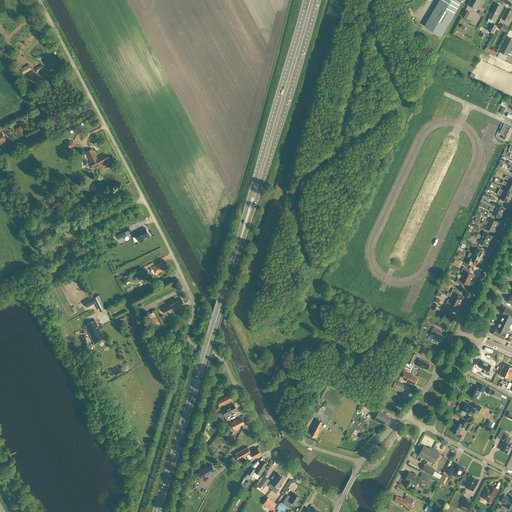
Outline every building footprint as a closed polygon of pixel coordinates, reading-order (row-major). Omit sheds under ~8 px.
[(461,2),(457,0),(440,0),(437,5),(428,21),(444,31),(451,20),(461,2)] [(477,10),(481,0),(470,0),(468,5),(477,10)] [(498,11),(501,6),(500,5),(499,5),(498,4),(497,4),(495,8),(494,7),(489,18),(494,21),(497,15),(499,11),(498,11)] [(511,14),(511,10),(507,8),(502,18),(508,22),(511,14)] [(467,19),(470,12),(465,10),(462,16),(467,19)] [(493,33),(497,25),(492,23),(488,31),(493,33)] [(503,24),(500,29),(506,33),(509,28),(503,24)] [(511,46),(511,39),(507,37),(497,57),(505,61),(511,46)] [(6,56),(12,53),(8,46),(2,49),(2,50),(5,56),(6,56)] [(495,56),(497,52),(486,47),(484,51),(495,56)] [(47,66),(50,72),(61,66),(57,60),(47,66)] [(32,70),(29,65),(21,70),(23,74),(32,70)] [(508,141),(511,131),(511,127),(504,124),(500,134),(503,136),(502,138),(508,141)] [(20,136),(25,133),(21,125),(16,128),(20,136)] [(70,151),(74,149),(75,145),(73,141),(69,140),(65,142),(63,146),(65,150),(70,151)] [(110,162),(109,160),(106,153),(102,155),(102,156),(97,158),(92,149),(85,153),(90,162),(89,163),(93,170),(99,167),(100,168),(110,162)] [(511,184),(508,183),(504,181),(502,183),(506,185),(505,188),(511,191),(511,184)] [(511,197),(511,193),(511,191),(505,188),(504,191),(500,189),(499,191),(511,197)] [(508,202),(511,197),(499,191),(497,194),(501,196),(500,199),(508,202)] [(60,197),(50,201),(52,208),(63,204),(60,197)] [(503,213),(506,208),(497,203),(495,207),(494,206),(491,205),(490,207),(503,213)] [(500,218),(503,213),(490,207),(489,209),(492,210),(493,210),(492,214),(500,218)] [(499,222),(490,218),(488,221),(487,221),(487,220),(485,219),(484,221),(496,227),(499,222)] [(494,232),(496,227),(484,221),(482,223),(485,225),(485,224),(487,225),(485,228),(494,232)] [(131,231),(128,227),(115,233),(118,240),(129,234),(128,232),(131,231)] [(138,242),(149,236),(145,228),(140,230),(139,230),(133,233),(138,242)] [(490,241),(492,236),(483,232),(481,235),(480,235),(480,234),(478,233),(477,235),(490,241)] [(487,247),(490,241),(477,235),(476,238),(478,239),(479,238),(480,239),(478,242),(487,247)] [(483,253),(484,251),(477,248),(474,254),(482,258),(484,254),(483,253)] [(482,258),(474,254),(470,252),(468,257),(469,257),(466,263),(471,265),(473,261),(478,264),(479,261),(480,262),(482,258)] [(164,268),(165,267),(163,263),(162,264),(161,262),(157,264),(157,265),(153,267),(156,274),(165,269),(164,268)] [(471,280),(474,275),(469,273),(470,270),(464,267),(461,272),(464,273),(462,276),(471,280)] [(140,279),(145,276),(142,269),(137,272),(140,279)] [(469,285),(471,280),(462,276),(461,279),(458,277),(456,282),(463,285),(464,283),(469,285)] [(127,286),(129,293),(135,290),(133,284),(127,286)] [(459,294),(460,292),(453,289),(451,293),(453,295),(452,297),(461,302),(464,297),(459,294)] [(86,308),(95,303),(92,297),(83,302),(86,308)] [(454,304),(459,307),(461,302),(452,297),(451,300),(448,299),(446,304),(453,308),(454,304)] [(173,308),(183,303),(181,299),(177,301),(175,298),(167,302),(168,304),(161,308),(163,313),(173,308)] [(511,310),(505,308),(502,314),(511,318),(511,310)] [(454,317),(448,314),(449,312),(444,309),(441,314),(439,313),(437,318),(441,320),(442,319),(451,323),(454,317)] [(162,325),(154,311),(148,315),(155,329),(162,325)] [(511,321),(511,318),(502,314),(503,315),(500,321),(511,327),(511,324),(511,321)] [(94,343),(104,338),(95,320),(85,325),(94,343)] [(511,327),(500,321),(497,328),(506,333),(509,328),(511,329),(510,330),(511,331),(511,327)] [(438,341),(442,343),(445,337),(439,334),(440,331),(434,327),(431,333),(434,335),(433,339),(431,342),(437,344),(438,341)] [(497,328),(496,328),(493,334),(504,339),(506,333),(497,328)] [(412,365),(417,354),(412,352),(404,370),(415,375),(418,368),(413,367),(414,365),(412,365)] [(430,364),(419,359),(416,365),(423,369),(424,368),(427,370),(429,367),(430,366),(430,365),(430,364)] [(481,360),(479,367),(485,370),(488,371),(491,365),(481,360)] [(292,368),(286,365),(282,373),(285,375),(285,373),(288,375),(292,368)] [(507,377),(511,367),(508,365),(507,366),(504,365),(499,375),(504,377),(504,376),(507,377)] [(417,380),(417,379),(412,377),(413,375),(404,370),(401,376),(407,379),(406,381),(415,385),(416,382),(417,382),(417,381),(417,380)] [(398,382),(395,389),(402,393),(404,388),(403,388),(405,385),(398,382)] [(483,392),(486,386),(480,384),(478,387),(474,385),(469,395),(476,398),(480,390),(483,392)] [(230,400),(232,399),(230,395),(217,402),(219,406),(222,404),(223,405),(231,401),(230,400)] [(362,400),(358,408),(364,410),(368,402),(362,400)] [(479,411),(481,407),(475,404),(473,407),(471,406),(469,405),(466,403),(465,404),(464,403),(463,406),(464,407),(462,410),(473,415),(476,409),(479,411)] [(233,412),(236,410),(234,405),(230,407),(230,406),(216,413),(217,416),(223,413),(224,417),(232,413),(233,412)] [(314,411),(320,415),(323,409),(316,406),(314,411)] [(388,426),(391,419),(387,417),(388,416),(379,411),(374,421),(379,423),(380,422),(388,426)] [(239,426),(244,424),(241,418),(236,421),(236,420),(230,423),(234,430),(239,427),(239,426)] [(323,422),(316,419),(313,425),(314,425),(310,433),(311,434),(311,435),(315,437),(316,436),(317,436),(321,429),(319,428),(323,422)] [(472,425),(468,423),(463,420),(461,423),(457,421),(452,431),(459,435),(463,426),(466,428),(465,429),(469,431),(472,425)] [(233,433),(228,435),(232,441),(236,439),(234,435),(233,433)] [(509,435),(504,433),(501,439),(504,440),(501,446),(502,446),(500,450),(507,453),(511,443),(509,442),(511,439),(508,437),(509,435)] [(434,463),(440,452),(435,450),(434,450),(429,448),(429,449),(424,446),(418,455),(434,463)] [(257,456),(260,454),(257,448),(250,452),(247,447),(235,454),(238,460),(246,456),(248,459),(253,457),(253,459),(257,457),(257,456)] [(241,465),(236,457),(231,461),(236,469),(241,465)] [(263,468),(266,464),(262,461),(260,465),(259,464),(255,470),(251,467),(247,473),(251,476),(254,471),(260,475),(264,469),(263,468)] [(436,469),(425,464),(422,470),(433,475),(440,479),(442,475),(435,471),(436,469)] [(464,467),(457,464),(455,468),(450,466),(446,473),(452,476),(453,473),(459,476),(464,467)] [(211,472),(215,470),(212,465),(208,467),(208,466),(198,472),(202,479),(212,473),(211,472)] [(272,489),(281,476),(278,473),(270,483),(268,482),(269,480),(265,476),(260,483),(257,486),(262,490),(266,485),(272,489)] [(416,485),(420,478),(410,473),(406,480),(407,480),(405,485),(410,488),(412,483),(416,485)] [(473,491),(476,485),(475,485),(476,483),(477,483),(479,479),(471,475),(465,486),(473,491)] [(285,479),(281,476),(272,489),(271,490),(276,493),(279,489),(278,489),(285,479)] [(495,496),(499,490),(491,486),(489,488),(486,487),(481,497),(487,500),(487,501),(489,502),(491,502),(495,495),(495,496)] [(300,497),(294,493),(290,499),(286,497),(282,503),(289,507),(292,503),(295,505),(300,497)] [(511,509),(511,496),(510,498),(504,495),(501,501),(506,504),(505,506),(511,509)] [(401,498),(397,496),(396,498),(395,498),(394,499),(395,500),(394,501),(405,507),(404,508),(409,510),(411,506),(410,506),(413,500),(407,497),(406,500),(401,497),(401,498)] [(473,501),(465,497),(461,505),(462,505),(460,509),(465,511),(466,511),(469,508),(469,509),(473,501)]
